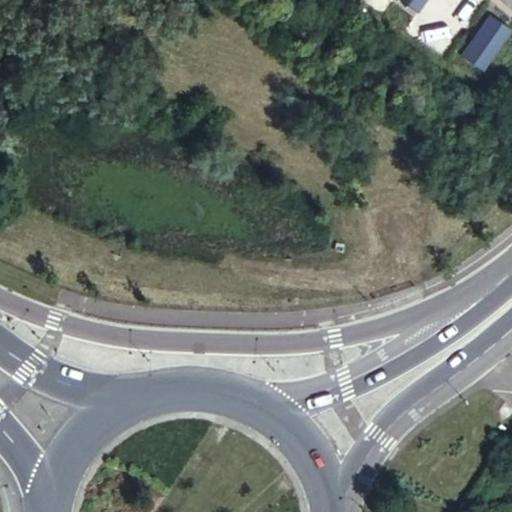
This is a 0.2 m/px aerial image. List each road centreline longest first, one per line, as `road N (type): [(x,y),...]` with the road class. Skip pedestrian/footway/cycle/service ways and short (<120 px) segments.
road 1 (trunk): [(452,321),(282,342),(173,341),(55,321),(0,296)]
road 2 (secondary): [(337,511),(368,441),(392,414),(511,323)]
road 3 (secondary): [(452,321),(358,377),(269,407)]
road 4 (secondary): [(269,407),(194,379),(154,381),(116,395)]
road 5 (trunk): [(116,395),(46,377),(0,346)]
road 6 (secondary): [(326,511),(303,441),(269,407)]
